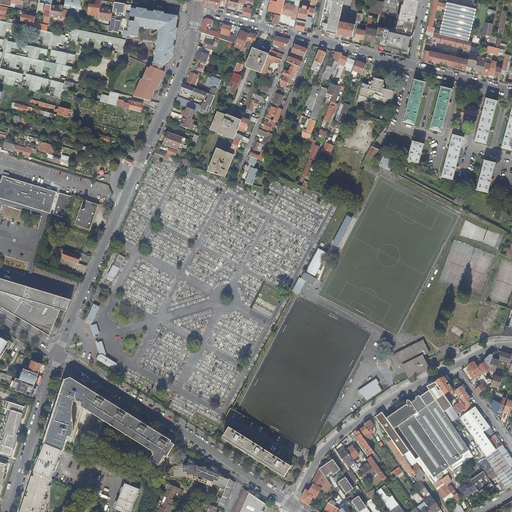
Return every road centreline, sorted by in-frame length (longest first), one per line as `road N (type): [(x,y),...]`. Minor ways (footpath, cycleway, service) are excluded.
road 1 (secondary): [(61,355),(290,506)]
road 2 (residential): [(511,92),(295,35)]
road 3 (residential): [(290,506),(319,451),(377,404),(450,362)]
road 4 (residential): [(61,355),(127,199)]
road 5 (residential): [(138,167),(187,56),(196,9)]
road 6 (unknown): [(153,217),(285,287)]
road 7 (residential): [(295,35),(240,169)]
road 8 (unknown): [(123,168),(0,124)]
